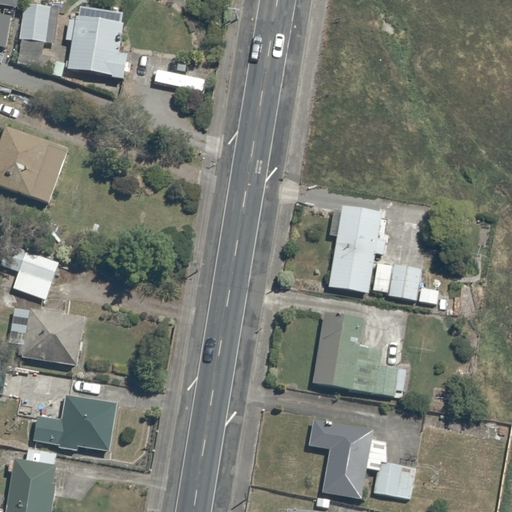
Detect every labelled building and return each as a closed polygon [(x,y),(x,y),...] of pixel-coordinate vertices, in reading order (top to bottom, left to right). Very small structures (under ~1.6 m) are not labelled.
[(23,0),(0,0),(0,5),(22,9),(23,0)] [(54,5),(27,3),(24,40),(51,43),(54,5)] [(91,14),(74,12),(71,41),(77,41),(73,70),(129,77),(132,55),(124,54),(129,23),(91,18),(91,14)] [(16,17),(0,14),(0,47),(11,49),(16,17)] [(203,73),(171,70),(170,86),(202,88),(203,73)] [(0,154),(0,186),(54,206),(74,150),(12,127),(2,155),(0,154)] [(386,212),(346,205),(332,288),(372,295),(379,255),(388,256),(391,239),(382,238),(386,212)] [(25,243),(6,284),(48,303),(66,262),(25,243)] [(432,270),(381,263),(377,292),(392,294),(391,296),(442,304),(444,289),(430,287),(432,270)] [(87,318),(17,308),(13,338),(27,340),(24,357),(80,366),(87,318)] [(380,341),(379,348),(364,346),(368,320),(327,313),(316,385),(400,397),(401,392),(408,393),(411,369),(383,365),(384,357),(390,358),(393,342),(380,341)] [(43,415),(38,442),(114,454),(122,406),(72,397),(68,419),(43,415)] [(378,431),(318,419),(313,447),(334,452),(326,493),(364,501),(371,470),(382,472),(378,495),(413,502),(420,468),(390,462),(394,443),(377,440),(378,431)] [(16,462),(9,510),(21,511),(54,511),(61,471),(16,462)]
